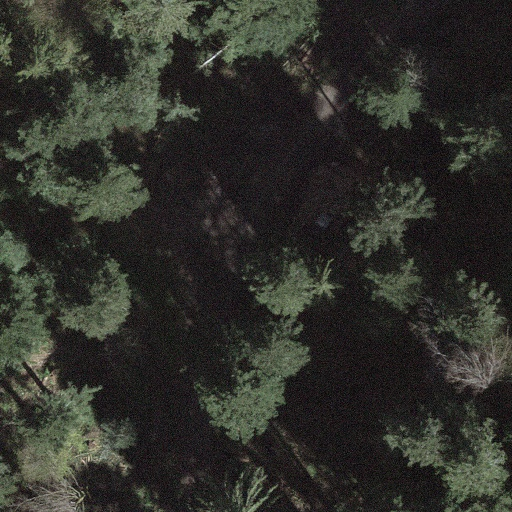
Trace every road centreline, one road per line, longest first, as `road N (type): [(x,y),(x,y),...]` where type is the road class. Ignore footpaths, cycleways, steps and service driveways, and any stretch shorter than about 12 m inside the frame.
road 1 (track): [(211,268),(270,169),(415,0)]
road 2 (track): [(206,511),(200,350),(211,268)]
road 3 (track): [(211,268),(93,198),(0,185)]
